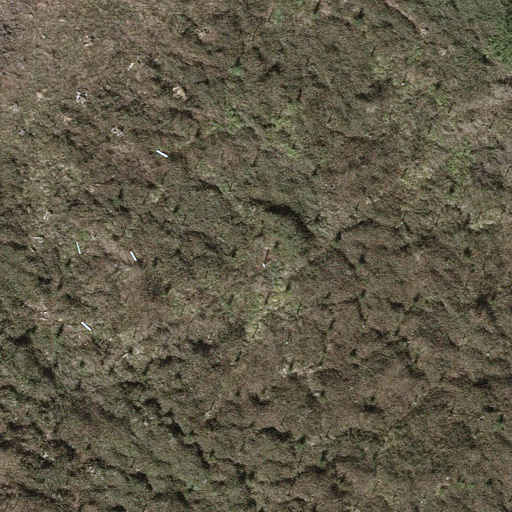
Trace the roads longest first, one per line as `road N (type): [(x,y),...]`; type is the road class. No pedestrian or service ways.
road 1 (motorway): [(67,511),(380,0)]
road 2 (motorway): [(87,0),(0,143)]
